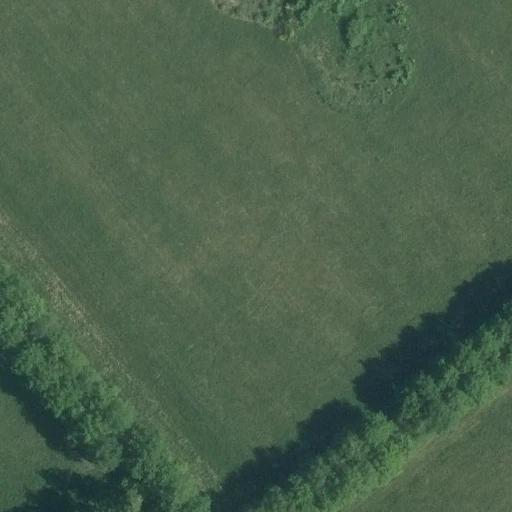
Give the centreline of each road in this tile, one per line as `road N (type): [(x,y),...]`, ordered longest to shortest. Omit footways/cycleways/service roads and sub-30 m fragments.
road 1 (track): [(293,511),(511,337)]
road 2 (track): [(178,511),(0,300)]
